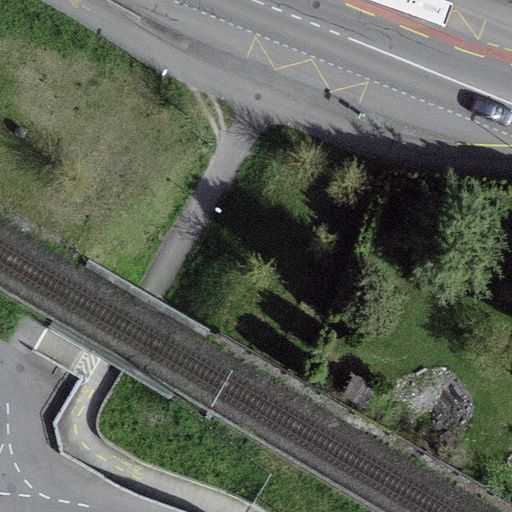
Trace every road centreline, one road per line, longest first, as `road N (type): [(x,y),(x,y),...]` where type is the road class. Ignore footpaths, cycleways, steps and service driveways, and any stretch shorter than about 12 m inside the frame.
road 1 (secondary): [(511,99),(250,0)]
road 2 (residential): [(35,493),(28,418),(0,363)]
